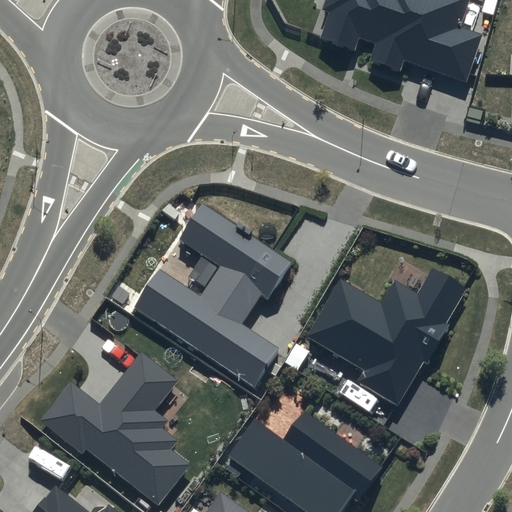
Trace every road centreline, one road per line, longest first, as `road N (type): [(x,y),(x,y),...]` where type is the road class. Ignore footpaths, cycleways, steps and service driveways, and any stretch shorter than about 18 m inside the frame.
road 1 (residential): [(340,147),(403,173),(511,200)]
road 2 (residential): [(340,147),(166,121)]
road 3 (tertiary): [(147,128),(80,225),(41,264)]
road 4 (residential): [(202,43),(340,147)]
road 5 (tertiary): [(41,264),(42,211),(70,97)]
